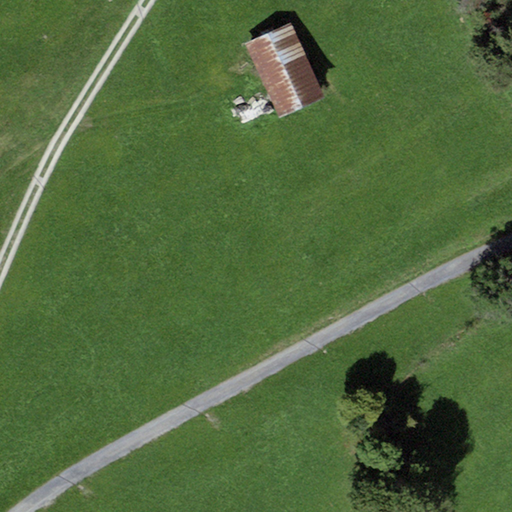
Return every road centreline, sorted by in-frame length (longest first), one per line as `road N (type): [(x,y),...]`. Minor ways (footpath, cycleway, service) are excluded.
road 1 (track): [(20,511),(95,460),(442,270),(511,242)]
road 2 (track): [(144,0),(75,96),(0,270)]
